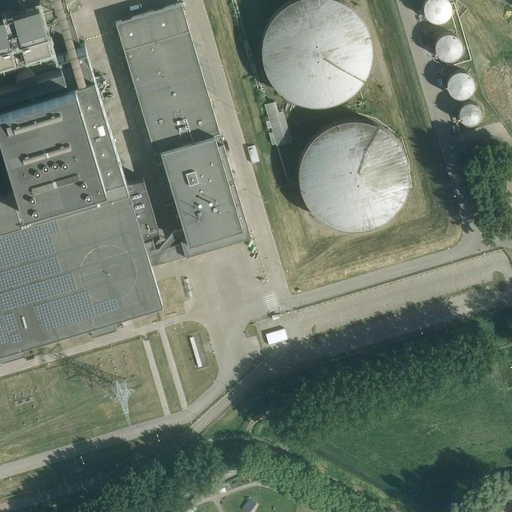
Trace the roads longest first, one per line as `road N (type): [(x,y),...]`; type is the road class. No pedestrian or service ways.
road 1 (track): [(511,345),(261,415),(248,437)]
road 2 (unclassified): [(0,508),(148,464),(187,436)]
road 3 (track): [(394,511),(268,451)]
